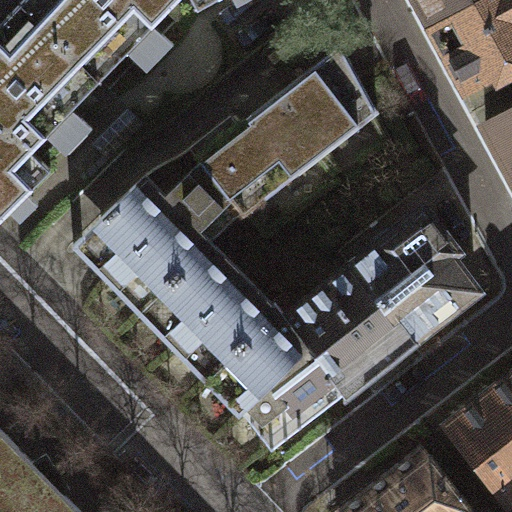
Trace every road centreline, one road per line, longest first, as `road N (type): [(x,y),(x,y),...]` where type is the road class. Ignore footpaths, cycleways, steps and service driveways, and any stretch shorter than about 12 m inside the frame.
road 1 (residential): [(511,318),(260,511)]
road 2 (residential): [(377,0),(511,243)]
road 3 (residential): [(0,298),(130,433)]
